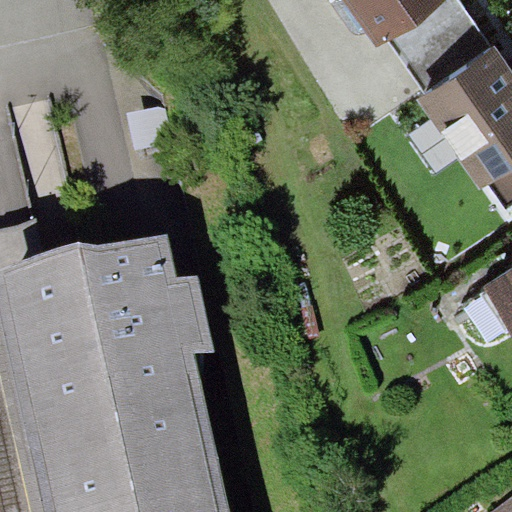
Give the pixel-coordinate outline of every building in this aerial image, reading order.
[(351,0),(380,41),(385,38),(425,95),(493,48),(459,0),(351,0)] [(425,95),(419,99),(478,185),(486,180),(510,214),(511,211),(511,75),(493,48),(425,95)] [(218,511),(186,367),(214,361),(198,288),(185,291),(172,294),(162,250),(89,266),(49,275),(10,283),(42,428),(24,432),(41,511),(218,511)] [(511,266),(482,286),(511,329),(511,266)] [(511,511),(511,503),(497,511),(511,511)]
